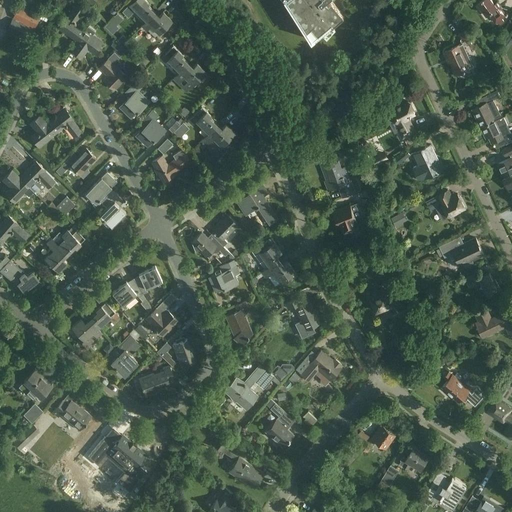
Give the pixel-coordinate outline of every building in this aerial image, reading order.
[(135,9),(146,20),(155,12),(147,4),(148,3),(145,0),(133,0),(123,11),(128,16),(135,9)] [(284,0),(309,40),(342,12),(331,0),(284,0)] [(504,21),(501,17),(506,14),(499,6),(500,5),(497,2),(494,3),(491,0),(479,0),(478,1),(487,14),(489,13),(496,21),(499,25),(504,21)] [(71,49),(71,50),(85,30),(75,23),(76,22),(75,21),(83,11),(76,5),(67,17),(66,16),(58,27),(77,41),(71,49)] [(39,17),(18,7),(13,17),(34,28),(39,17)] [(159,16),(155,12),(146,20),(146,21),(142,25),(147,30),(151,25),(161,35),(166,30),(164,28),(171,20),(163,12),(159,16)] [(20,30),(23,24),(12,19),(9,25),(20,30)] [(113,34),(119,28),(117,25),(111,20),(105,26),(113,34)] [(23,24),(20,30),(17,36),(23,38),(28,27),(23,24)] [(17,36),(20,30),(9,25),(9,26),(6,30),(17,36)] [(71,50),(81,57),(88,48),(94,53),(102,42),(92,35),(95,31),(88,25),(85,30),(71,50)] [(28,27),(23,38),(28,41),(34,30),(28,27)] [(464,29),(459,34),(469,44),(474,39),(464,29)] [(118,40),(123,44),(127,40),(123,35),(118,40)] [(115,48),(119,43),(115,40),(111,45),(115,48)] [(182,54),(173,45),(159,59),(164,64),(168,60),(180,72),(173,78),(188,64),(180,55),(182,54)] [(456,74),(463,71),(464,72),(466,71),(465,70),(470,67),(467,60),(469,59),(467,55),(465,56),(459,45),(445,51),(456,74)] [(104,80),(113,89),(126,76),(118,67),(121,65),(121,62),(118,59),(120,57),(114,51),(109,56),(110,56),(99,67),(108,76),(104,80)] [(199,81),(197,80),(205,72),(197,63),(192,68),(188,64),(173,78),(186,91),(193,85),(194,86),(199,81)] [(126,92),(130,96),(120,107),(130,117),(135,112),(136,113),(148,101),(137,90),(140,87),(136,82),(126,92)] [(494,99),(500,96),(497,90),(487,95),(489,101),(494,99)] [(489,101),(473,109),(481,126),(503,116),(501,112),(500,112),(494,99),(489,101)] [(415,114),(411,107),(412,106),(411,103),(409,103),(408,101),(391,110),(388,112),(392,119),(390,120),(396,131),(400,129),(403,137),(415,130),(408,118),(415,114)] [(196,121),(208,133),(209,133),(217,125),(209,117),(210,115),(201,107),(188,120),(192,125),(196,121)] [(73,119),(65,109),(47,123),(55,133),(64,126),(65,127),(66,126),(74,137),(81,131),(72,120),(73,119)] [(146,125),(136,135),(147,146),(152,141),(153,141),(165,129),(154,118),(157,115),(152,111),(142,121),(146,125)] [(30,122),(37,131),(30,136),(38,146),(55,133),(47,123),(40,114),(30,122)] [(492,142),(504,137),(507,142),(511,139),(511,132),(504,116),(503,116),(481,126),(486,137),(489,136),(492,142)] [(228,142),(226,141),(234,133),(225,125),(221,129),(217,125),(209,133),(208,133),(199,142),(204,147),(209,142),(217,150),(221,146),(223,147),(228,142)] [(373,136),(362,140),(376,164),(393,155),(389,148),(383,151),(375,135),(373,136)] [(173,144),(167,138),(157,148),(163,154),(173,144)] [(418,165),(413,167),(420,180),(429,176),(442,170),(438,163),(440,163),(431,145),(413,153),(418,165)] [(511,152),(511,145),(503,150),(505,156),(511,152)] [(200,147),(195,152),(204,160),(209,155),(200,147)] [(70,165),(80,174),(96,158),(86,148),(76,158),(72,154),(62,165),(66,169),(70,165)] [(167,165),(162,156),(152,162),(156,169),(155,170),(157,174),(158,173),(163,182),(173,175),(172,173),(190,162),(185,153),(183,148),(173,154),(176,159),(167,165)] [(410,155),(406,149),(395,157),(399,163),(410,155)] [(226,151),(221,155),(226,160),(230,156),(226,151)] [(335,154),(323,159),(331,179),(325,181),(329,190),(339,186),(343,197),(354,192),(353,189),(355,189),(356,191),(361,189),(357,177),(351,179),(352,180),(350,181),(347,173),(343,174),(335,154)] [(511,159),(511,157),(498,163),(511,190),(511,189),(511,159)] [(36,161),(20,177),(29,187),(33,191),(34,192),(43,182),(49,188),(55,181),(44,171),(45,170),(36,161)] [(12,170),(3,179),(11,187),(5,192),(14,201),(24,191),(28,195),(33,191),(29,187),(20,177),(12,170)] [(85,193),(86,193),(87,192),(96,201),(95,202),(98,200),(102,203),(105,200),(113,191),(110,188),(117,181),(107,171),(85,193)] [(366,174),(369,184),(377,181),(374,171),(366,174)] [(264,195),(268,192),(263,185),(238,201),(246,213),(255,207),(256,208),(258,206),(269,223),(277,218),(265,200),(266,200),(264,195)] [(378,185),(366,189),(369,197),(381,192),(378,185)] [(465,208),(458,194),(452,197),(448,189),(438,195),(442,202),(449,217),(465,208)] [(111,205),(101,215),(100,215),(103,218),(103,219),(104,221),(105,220),(111,226),(112,226),(111,225),(124,212),(125,212),(126,212),(119,206),(123,202),(113,191),(105,200),(111,205)] [(75,204),(70,200),(60,210),(65,214),(75,204)] [(352,227),(358,225),(355,218),(363,215),(358,202),(335,211),(340,224),(342,223),(346,232),(353,229),(352,227)] [(11,232),(12,233),(12,232),(23,241),(29,234),(17,224),(18,223),(8,215),(0,224),(0,238),(3,241),(11,232)] [(227,242),(223,238),(237,224),(228,215),(214,229),(218,234),(215,238),(223,246),(227,242)] [(74,245),(76,247),(85,238),(73,226),(69,230),(67,228),(62,234),(60,231),(52,239),(51,238),(66,253),(74,245)] [(217,253),(219,250),(225,256),(229,252),(223,246),(215,238),(211,241),(202,232),(192,242),(192,243),(195,252),(200,249),(209,258),(214,253),(217,253)] [(62,258),(66,253),(51,238),(47,243),(53,250),(44,259),(49,264),(50,263),(58,270),(66,262),(62,258)] [(461,265),(464,264),(465,266),(473,262),(472,260),(484,254),(476,238),(458,246),(455,239),(440,246),(445,257),(455,252),(461,265)] [(268,239),(251,250),(255,256),(255,255),(265,269),(269,266),(270,267),(279,260),(274,253),(280,249),(274,241),(271,244),(268,239)] [(0,270),(15,282),(17,281),(24,290),(38,279),(32,272),(27,276),(14,265),(10,260),(0,270)] [(221,266),(223,271),(209,277),(215,291),(222,288),(222,289),(238,282),(232,268),(236,266),(234,260),(221,266)] [(273,272),(281,283),(287,279),(285,277),(294,271),(287,261),(282,265),(279,260),(270,267),(269,266),(265,269),(262,272),(265,277),(273,272)] [(139,275),(133,278),(139,287),(143,293),(148,291),(146,288),(162,280),(155,266),(139,274),(139,275)] [(499,287),(495,278),(493,279),(489,272),(480,277),(477,271),(467,276),(473,287),(482,283),(489,298),(496,294),(494,290),(497,288),(499,287)] [(139,297),(143,293),(139,287),(133,278),(127,282),(126,281),(112,292),(123,305),(136,294),(139,297)] [(392,304),(394,309),(393,309),(395,316),(407,311),(405,304),(401,306),(395,293),(388,296),(384,288),(368,295),(372,305),(374,304),(376,310),(392,304)] [(302,295),(286,303),(289,308),(294,306),(301,320),(295,323),(302,337),(315,331),(313,326),(320,322),(308,299),(305,301),(302,295)] [(171,326),(177,320),(165,308),(169,305),(164,300),(157,308),(156,308),(146,318),(163,335),(167,331),(168,331),(172,327),(171,326)] [(234,338),(241,344),(246,338),(247,339),(248,337),(248,336),(252,331),(244,315),(250,309),(246,300),(235,305),(237,311),(226,316),(233,332),(234,332),(236,336),(234,338)] [(98,311),(89,318),(97,327),(110,316),(114,321),(119,316),(106,301),(96,309),(98,311)] [(476,315),(479,321),(476,323),(482,336),(485,334),(486,335),(506,325),(510,335),(511,333),(511,314),(510,310),(491,319),(487,310),(476,315)] [(81,318),(72,326),(79,334),(78,336),(88,348),(98,338),(97,336),(102,332),(97,327),(89,318),(85,322),(81,318)] [(139,333),(143,328),(139,324),(134,329),(139,333)] [(117,356),(111,362),(124,375),(137,362),(129,355),(140,344),(130,334),(113,352),(117,356)] [(423,337),(404,345),(410,358),(429,351),(423,337)] [(181,365),(195,360),(187,338),(173,343),(181,365)] [(171,346),(167,342),(157,351),(162,356),(171,346)] [(113,347),(109,343),(105,348),(109,352),(113,347)] [(320,381),(326,385),(341,367),(340,367),(342,365),(335,359),(333,361),(321,351),(309,364),(304,359),(296,369),(302,374),(301,374),(309,380),(318,369),(325,375),(320,381)] [(248,388),(254,380),(264,388),(275,376),(261,364),(243,384),(236,378),(225,391),(230,395),(234,401),(236,400),(246,409),(257,396),(248,388)] [(168,381),(174,379),(169,365),(163,367),(165,371),(154,375),(154,373),(139,378),(145,395),(154,392),(154,391),(170,385),(168,381)] [(41,398),(53,386),(36,369),(24,381),(41,398)] [(283,370),(276,377),(279,381),(287,373),(283,370)] [(472,392),(450,372),(445,377),(448,380),(443,386),(459,400),(461,398),(466,402),(468,399),(475,405),(484,395),(476,388),(472,392)] [(511,376),(509,375),(503,384),(510,389),(511,385),(511,376)] [(71,400),(67,405),(62,401),(53,412),(58,417),(61,413),(80,429),(91,416),(84,410),(83,411),(71,400)] [(511,411),(495,401),(490,410),(505,420),(511,424),(507,431),(511,434),(511,412),(510,411),(511,411)] [(277,419),(266,431),(284,446),(295,434),(288,428),(295,420),(275,402),(270,408),(282,418),(280,421),(277,419)] [(35,403),(23,415),(32,423),(43,411),(35,403)] [(14,441),(20,448),(39,431),(32,424),(14,441)] [(396,434),(381,424),(369,442),(365,440),(360,447),(368,452),(375,441),(386,448),(396,434)] [(145,471),(136,463),(145,453),(122,434),(113,444),(104,436),(89,454),(98,463),(107,453),(116,461),(120,455),(133,466),(120,481),(130,489),(145,471)] [(222,451),(228,441),(228,440),(219,434),(212,445),(222,451)] [(230,442),(225,448),(237,456),(241,449),(230,442)] [(408,469),(411,463),(421,469),(429,456),(414,446),(406,459),(403,456),(401,460),(402,460),(400,463),(403,465),(403,466),(408,469)] [(254,488),(264,473),(239,456),(229,471),(254,488)] [(390,465),(381,481),(390,486),(399,470),(390,465)] [(466,487),(452,478),(448,485),(442,481),(441,484),(434,480),(425,495),(432,499),(436,494),(441,497),(440,498),(454,506),(466,487)] [(210,511),(237,511),(238,511),(227,504),(234,493),(222,485),(215,496),(218,498),(209,511),(210,511)] [(472,495),(462,511),(471,511),(473,508),(479,511),(501,511),(503,508),(484,497),(481,501),(472,495)]
